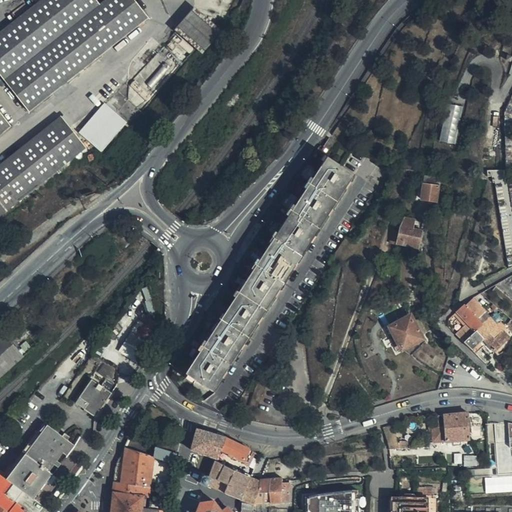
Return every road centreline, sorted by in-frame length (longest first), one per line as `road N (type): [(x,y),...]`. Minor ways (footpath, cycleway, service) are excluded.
road 1 (tertiary): [(511,404),(443,397),(286,436),(192,412)]
road 2 (tertiary): [(409,0),(252,205)]
road 3 (primary): [(166,146),(249,38),(262,0)]
road 4 (primary): [(46,260),(166,146)]
road 5 (primary): [(46,260),(117,212),(141,217),(181,250)]
road 6 (tertiary): [(192,412),(173,385),(174,372),(210,284)]
